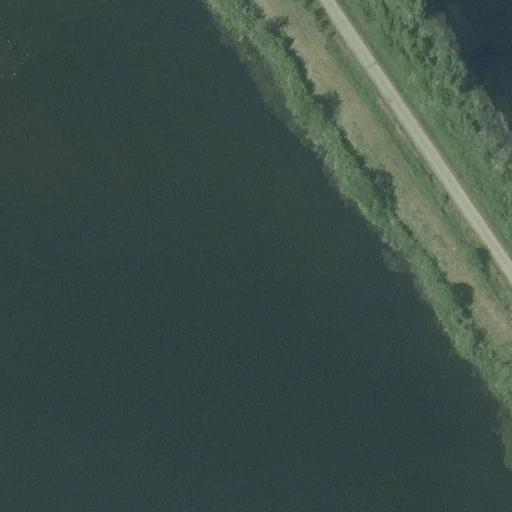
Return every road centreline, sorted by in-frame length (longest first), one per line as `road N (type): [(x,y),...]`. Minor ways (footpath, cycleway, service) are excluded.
road 1 (track): [(273,0),(511,353)]
road 2 (unclassified): [(511,283),(325,0)]
